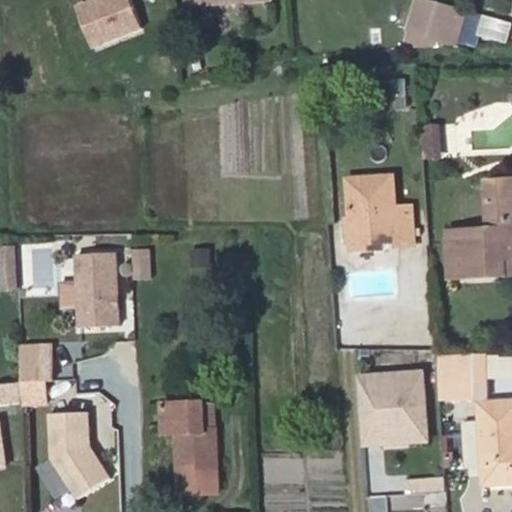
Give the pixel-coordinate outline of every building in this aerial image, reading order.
[(96,49),(150,28),(139,0),(90,0),(78,5),(96,49)] [(425,0),(416,0),(404,47),(453,46),(463,11),(425,0)] [(467,12),(463,11),(453,46),(458,46),(467,12)] [(482,17),(467,12),(458,46),(474,46),(482,17)] [(511,18),(484,13),(480,36),(511,40),(511,18)] [(408,71),(390,73),(392,99),(410,97),(408,71)] [(443,156),(440,126),(425,127),(427,158),(443,156)] [(398,246),(415,245),(412,206),(397,207),(395,176),(349,179),(354,250),(377,249),(377,242),(397,241),(398,246)] [(511,257),(511,180),(487,181),(491,228),(448,231),(451,278),(510,274),(509,258),(511,257)] [(22,244),(2,244),(2,290),(22,290),(22,244)] [(211,249),(193,250),(193,265),(211,264),(211,249)] [(125,327),(127,251),(81,250),(80,326),(125,327)] [(151,252),(135,252),(137,280),(152,279),(151,252)] [(25,343),(25,405),(56,405),(57,343),(25,343)] [(426,397),(439,395),(434,354),(411,356),(413,366),(418,366),(420,378),(424,378),(426,397)] [(442,357),(443,399),(489,397),(489,375),(488,355),(442,357)] [(511,356),(488,355),(489,375),(511,374),(511,356)] [(215,401),(205,402),(206,429),(216,429),(215,401)] [(485,468),(486,483),(511,482),(511,401),(481,403),(482,421),(485,468)] [(180,466),(219,464),(216,429),(206,429),(205,402),(165,404),(166,434),(179,433),(180,466)] [(99,409),(51,412),(54,462),(50,462),(52,492),(105,489),(99,409)] [(485,468),(482,421),(464,422),(467,469),(485,468)]
